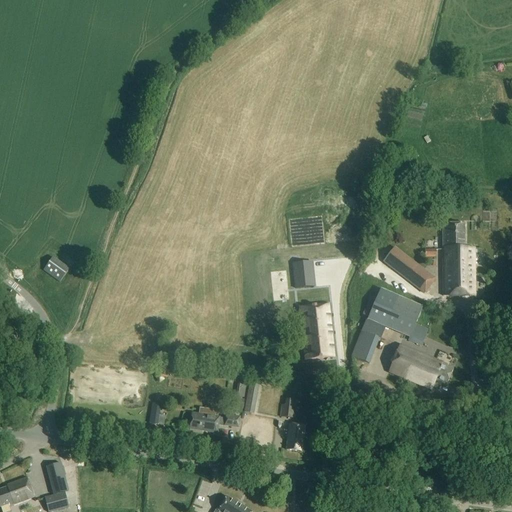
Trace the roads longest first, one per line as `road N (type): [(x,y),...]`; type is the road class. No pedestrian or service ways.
road 1 (unclassified): [(43,438),(327,479)]
road 2 (residential): [(511,378),(327,479)]
road 3 (unclassified): [(327,479),(511,507)]
road 4 (unclassified): [(43,438),(56,379),(53,341),(36,307),(0,275)]
